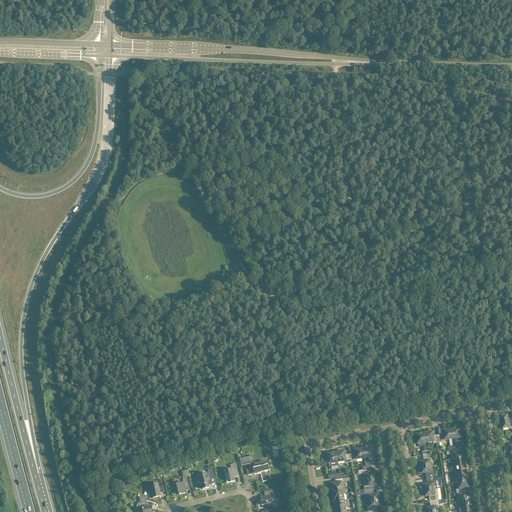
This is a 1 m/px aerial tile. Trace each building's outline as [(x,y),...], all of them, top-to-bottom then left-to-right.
[(243,261),(238,265),(244,275),(245,275),(250,272),(248,270),(251,269),(247,263),(245,265),(245,264),(243,261)] [(502,416),(501,416),(503,428),(508,428),(509,428),(509,429),(511,428),(511,418),(508,420),(508,419),(507,415),(506,415),(505,415),(502,415),(502,416)] [(454,446),(451,447),(451,450),(458,449),(459,449),(459,445),(457,446),(457,445),(456,438),(461,438),(460,433),(460,430),(459,428),(451,429),(452,439),(453,441),(454,446)] [(450,439),(452,439),(451,429),(446,430),(443,431),(443,432),(443,435),(438,436),(439,443),(445,442),(445,440),(450,439)] [(433,436),(433,433),(433,432),(429,433),(424,433),(426,443),(433,442),(434,444),(439,443),(438,436),(433,436)] [(424,433),(416,435),(417,444),(418,444),(419,446),(423,445),(424,445),(426,445),(426,443),(424,433)] [(371,447),(363,449),(364,458),(366,467),(369,466),(369,467),(371,466),(370,461),(368,461),(367,458),(368,458),(373,457),(371,447)] [(353,455),(350,455),(351,460),(351,462),(357,461),(357,459),(364,458),(363,449),(360,449),(358,449),(355,450),(355,451),(355,453),(355,454),(353,455)] [(344,451),(336,453),(338,462),(340,462),(345,461),(346,463),(351,462),(350,455),(345,456),(345,453),(344,451)] [(458,453),(458,451),(447,453),(447,455),(454,454),(454,459),(464,458),(463,452),(458,453)] [(336,453),(328,454),(329,463),(330,463),(331,467),(336,466),(338,465),(338,462),(336,453)] [(432,454),(430,454),(424,455),(425,461),(420,462),(421,468),(431,466),(430,462),(433,462),(432,454)] [(250,457),(240,459),(242,466),(250,464),(251,469),(247,470),(248,475),(258,473),(258,474),(261,473),(261,472),(269,470),(268,465),(263,466),(262,462),(255,464),(255,462),(252,463),(250,457)] [(229,473),(225,473),(227,480),(231,479),(231,482),(235,481),(234,477),(236,477),(239,476),(238,471),(238,470),(236,464),(233,464),(230,465),(231,469),(228,470),(229,473)] [(431,470),(431,466),(421,468),(422,473),(426,472),(427,478),(435,477),(434,470),(431,470)] [(363,481),(376,479),(375,474),(371,474),(370,469),(363,470),(359,471),(359,475),(362,474),(363,481)] [(200,478),(198,482),(202,484),(203,489),(209,488),(209,486),(212,485),(212,484),(215,483),(214,478),(212,470),(208,471),(209,473),(206,474),(206,473),(199,474),(200,478)] [(424,485),(423,485),(424,486),(424,491),(434,489),(437,489),(436,485),(436,482),(436,481),(444,480),(443,476),(435,477),(427,478),(428,482),(428,485),(427,485),(424,485)] [(333,489),(333,490),(342,488),(344,488),(344,482),(352,481),(352,477),(343,479),(337,480),(337,483),(333,483),(333,486),(333,489)] [(175,485),(176,491),(177,491),(177,490),(178,490),(179,495),(186,493),(187,493),(186,491),(186,488),(188,488),(189,488),(187,479),(184,480),(183,480),(184,483),(183,483),(177,484),(177,485),(175,485)] [(365,492),(373,490),(372,485),(377,485),(376,479),(363,481),(365,492)] [(154,480),(146,482),(147,482),(150,486),(151,488),(149,493),(148,497),(152,496),(153,498),(159,497),(161,496),(160,494),(160,493),(159,488),(163,487),(161,480),(153,481),(154,480)] [(468,488),(467,482),(458,483),(459,489),(456,490),(457,493),(464,492),(464,489),(468,488)] [(437,489),(424,491),(425,495),(425,496),(426,496),(429,496),(430,496),(431,502),(439,500),(437,493),(437,489)] [(374,495),(373,490),(365,492),(366,498),(369,498),(369,502),(379,500),(378,495),(374,495)] [(274,500),(273,491),(270,491),(265,492),(265,497),(261,498),(261,500),(256,500),(256,501),(261,500),(262,505),(267,504),(273,503),(273,500),(274,500)] [(465,495),(464,492),(457,493),(457,496),(460,495),(461,501),(470,500),(469,494),(465,495)] [(147,506),(146,499),(139,497),(140,497),(141,503),(138,505),(137,507),(137,508),(138,511),(152,511),(152,506),(147,506)] [(428,508),(427,508),(427,510),(427,511),(437,511),(437,509),(440,508),(439,504),(440,504),(446,503),(446,499),(442,500),(439,500),(431,502),(431,508),(430,508),(428,508)] [(368,511),(370,511),(376,511),(375,506),(380,506),(379,500),(369,502),(370,505),(367,506),(368,511)]
